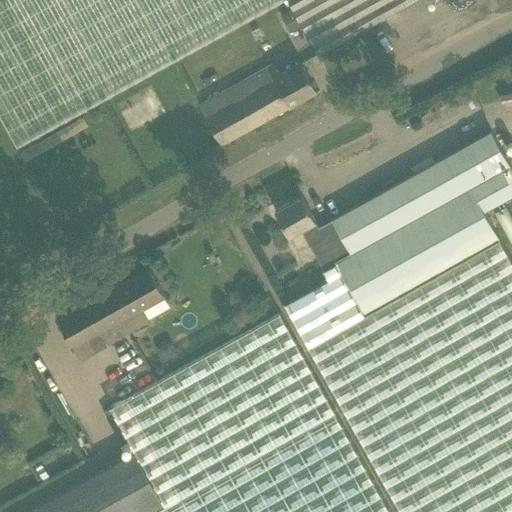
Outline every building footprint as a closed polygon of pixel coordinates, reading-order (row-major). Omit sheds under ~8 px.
[(0,0),(0,114),(18,147),(284,0),(288,0),(319,53),(414,0),(0,0)] [(301,27),(291,9),(281,15),(291,32),(301,27)] [(199,105),(222,145),(317,92),(300,63),(277,76),(271,65),(199,105)] [(511,99),(511,97),(511,92),(500,94),(502,102),(511,99)] [(511,511),(511,267),(481,212),(511,194),(511,169),(491,132),(320,227),(302,195),(275,210),(288,234),(300,227),(329,279),(285,303),(402,511),(511,511)] [(332,175),(328,183),(356,198),(360,191),(332,175)] [(149,268),(58,319),(81,360),(151,320),(144,308),(164,296),(149,268)] [(248,291),(236,291),(237,307),(249,306),(248,291)] [(390,511),(279,311),(110,405),(135,449),(21,511),(390,511)]
